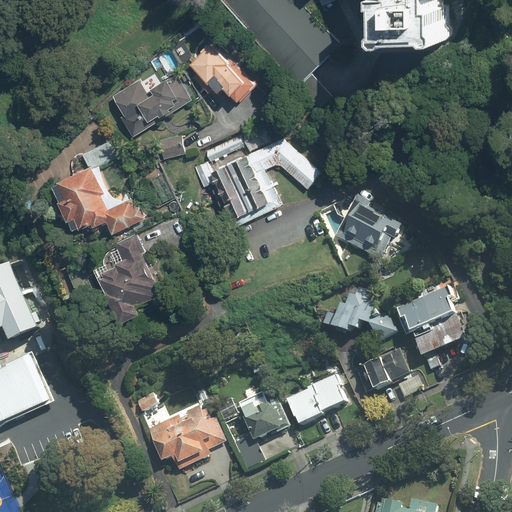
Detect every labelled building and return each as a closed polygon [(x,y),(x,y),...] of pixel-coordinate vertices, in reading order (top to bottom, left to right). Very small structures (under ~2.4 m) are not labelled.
[(344,44),(301,0),(224,0),(301,85),(344,44)] [(387,0),(388,1),(390,2),(391,28),(388,31),(389,37),(393,41),(399,41),(401,38),(439,36),(442,39),(448,39),(452,35),(452,29),(449,26),(448,5),(443,5),(442,0),(387,0)] [(194,75),(212,94),(214,91),(219,96),(225,87),(236,98),(237,96),(244,103),(259,85),(233,59),(230,62),(213,45),(194,66),(199,70),(194,75)] [(150,130),(195,102),(179,75),(149,93),(141,81),(115,96),(132,124),(142,118),(150,130)] [(262,126),(244,134),(252,152),(270,144),(262,126)] [(183,135),(160,142),(165,159),(189,152),(183,135)] [(241,135),(208,151),(213,162),(246,146),(241,135)] [(283,167),(310,190),(324,174),(284,139),(215,172),(221,186),(215,190),(235,230),(285,206),(268,171),(279,166),(283,167)] [(209,162),(196,168),(206,188),(218,182),(209,162)] [(93,168),(60,184),(61,186),(56,188),(64,203),(62,204),(72,224),(73,223),(78,232),(82,229),(84,232),(95,226),(96,229),(109,223),(116,236),(149,220),(142,206),(137,208),(133,199),(110,211),(103,196),(106,194),(93,168)] [(384,262),(392,245),(395,240),(400,243),(405,229),(370,209),(373,204),(360,197),(357,203),(356,203),(338,237),(384,262)] [(147,253),(139,236),(118,246),(126,262),(119,265),(121,268),(107,274),(109,279),(105,281),(113,296),(111,297),(125,327),(144,318),(140,309),(160,299),(156,292),(161,290),(144,254),(147,253)] [(24,264),(0,273),(0,335),(12,331),(16,343),(50,329),(24,264)] [(452,288),(400,310),(406,323),(410,321),(426,360),(470,342),(453,302),(457,301),(452,288)] [(329,313),(326,326),(337,330),(337,332),(354,336),(355,332),(362,334),(365,325),(374,328),(378,314),(381,305),(376,304),(378,296),(360,290),(358,296),(350,294),(347,307),(343,305),(340,316),(329,313)] [(383,344),(400,334),(390,308),(378,314),(374,328),(383,344)] [(414,376),(402,350),(358,371),(370,397),(379,393),(380,395),(396,388),(395,385),(414,376)] [(0,430),(56,406),(34,358),(9,369),(10,371),(0,375),(0,386),(1,389),(0,389),(0,430)] [(317,389),(289,401),(298,421),(300,421),(304,428),(327,418),(326,416),(349,406),(342,389),(345,388),(339,375),(315,386),(317,389)] [(248,425),(258,445),(293,429),(276,393),(266,398),(264,394),(241,405),(245,414),(241,416),(245,426),(248,425)] [(145,414),(161,407),(156,396),(140,404),(145,414)] [(182,418),(152,431),(166,466),(176,461),(182,473),(214,457),(211,451),(229,443),(218,418),(213,421),(209,413),(205,414),(203,408),(190,414),(195,424),(186,428),(182,418)] [(435,511),(437,504),(412,499),(410,509),(402,508),(403,502),(385,499),(384,504),(378,503),(376,511),(435,511)]
